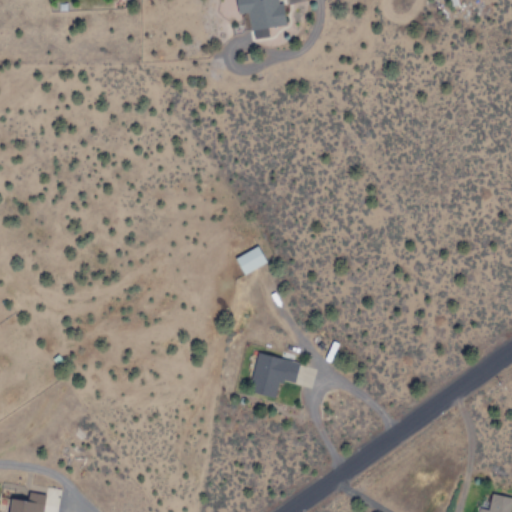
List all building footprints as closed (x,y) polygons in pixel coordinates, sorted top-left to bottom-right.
[(235,0),(236,13),(247,12),(249,39),(267,37),(266,29),(283,28),(281,1),(261,3),(260,0),(235,0)] [(232,259),(241,276),(264,264),(255,247),(232,259)] [(254,353),(246,389),(273,395),(276,381),(292,384),(297,363),(254,353)] [(0,499),(0,511),(18,511),(19,509),(36,511),(42,511),(44,496),(26,493),(25,503),(0,499)] [(507,511),(510,499),(489,494),(485,511),(478,510),(477,511),(507,511)]
